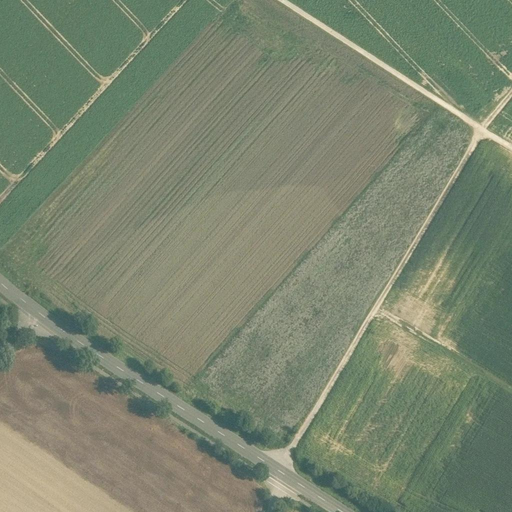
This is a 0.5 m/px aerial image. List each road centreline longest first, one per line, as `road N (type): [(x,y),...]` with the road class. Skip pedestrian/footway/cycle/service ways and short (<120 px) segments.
road 1 (track): [(511,93),(481,130),(325,392),(274,484),(269,511)]
road 2 (tertiary): [(0,281),(84,348),(342,511)]
road 3 (track): [(511,151),(277,0)]
road 4 (track): [(511,390),(374,310)]
